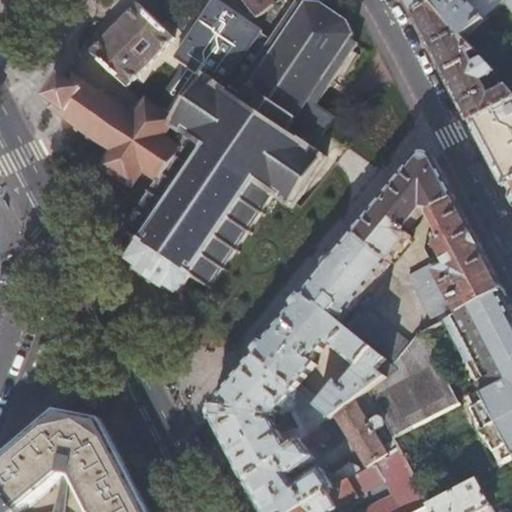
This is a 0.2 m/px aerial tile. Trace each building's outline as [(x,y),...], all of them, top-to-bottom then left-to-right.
[(237,94),(272,40),(262,34),(264,32),(217,0),(215,0),(183,47),(176,58),(186,65),(156,106),(174,117),(202,73),(237,94)] [(244,0),(259,18),(275,5),(270,0),(244,0)] [(408,0),(410,4),(416,14),(434,4),(463,37),(478,24),(484,19),(474,7),(476,5),(473,0),(467,4),(464,0),(408,0)] [(511,0),(506,0),(504,2),(484,19),(478,24),(511,62),(511,0)] [(185,139),(158,181),(151,191),(148,189),(147,192),(149,193),(139,210),(136,208),(134,211),(137,212),(127,229),(123,227),(122,229),(125,231),(123,233),(125,235),(127,233),(144,244),(131,261),(143,269),(142,272),(144,273),(142,275),(164,290),(166,288),(167,289),(170,286),(180,293),(193,276),(208,286),(206,289),(209,290),(211,288),(214,290),(216,288),(213,286),(223,270),(227,272),(228,269),(225,267),(237,251),(240,252),(241,250),(238,249),(249,232),(252,234),(254,232),(251,230),(262,213),(265,215),(267,213),(264,211),(274,196),(292,208),(296,203),(327,157),(315,149),(325,133),(334,119),(317,107),(330,87),(358,43),(352,39),(354,34),(347,18),(319,1),(303,2),(300,6),(297,4),(272,40),(237,94),(202,73),(174,117),(167,127),(185,139)] [(173,38),(139,4),(92,54),(110,72),(128,87),(173,38)] [(477,51),(463,37),(434,4),(416,14),(446,72),(473,122),(511,101),(511,91),(494,70),(485,60),(478,67),(472,56),(477,51)] [(174,117),(156,106),(147,100),(136,116),(115,101),(116,99),(114,98),(112,100),(102,93),(103,91),(101,90),(99,92),(74,75),(70,80),(62,75),(46,99),(54,105),(51,110),(57,114),(77,127),(75,131),(77,132),(80,129),(89,136),(86,139),(89,140),(91,137),(113,151),(102,167),(132,188),(143,171),(158,181),(185,139),(167,127),(174,117)] [(511,152),(494,162),(507,186),(511,183),(511,152)] [(432,212),(457,199),(436,158),(420,158),(358,234),(392,262),(413,236),(409,233),(410,231),(409,230),(425,210),(431,210),(432,212)] [(460,313),(503,289),(495,274),(457,199),(432,212),(431,215),(441,234),(434,238),(449,266),(438,272),(460,313)] [(392,262),(358,234),(307,295),(346,327),(359,312),(363,315),(370,306),(363,300),(392,262)] [(435,326),(448,319),(460,313),(438,272),(433,263),(410,275),(435,326)] [(511,305),(508,298),(503,289),(460,313),(448,319),(472,364),(478,360),(488,379),(479,383),(483,391),(469,398),(504,465),(511,460),(511,305)] [(360,339),(346,327),(307,295),(257,357),(331,418),(336,415),(356,400),(363,394),(369,390),(387,376),(380,367),(387,361),(360,339)] [(373,399),(394,439),(413,429),(461,404),(423,331),(411,345),(377,319),(360,339),(387,361),(397,369),(387,376),(369,390),(373,399)] [(321,426),(331,418),(257,357),(217,405),(215,419),(248,481),(321,426)] [(369,390),(363,394),(369,401),(373,399),(369,390)] [(369,467),(399,448),(395,440),(386,447),(377,433),(383,426),(384,423),(383,421),(381,418),(379,418),(373,419),(371,416),(368,418),(356,400),(336,415),(369,467)] [(58,412),(0,461),(0,511),(150,511),(102,420),(58,412)] [(248,481),(263,511),(297,511),(362,471),(359,466),(351,464),(329,478),(323,470),(300,485),(296,484),(292,477),(316,459),(311,452),(330,437),(321,426),(248,481)] [(297,511),(336,511),(339,511),(340,511),(362,500),(360,496),(385,481),(401,511),(400,511),(416,511),(429,506),(399,448),(369,467),(362,471),(297,511)] [(445,483),(451,494),(455,492),(460,489),(454,478),(445,483)] [(451,494),(429,506),(432,511),(479,511),(492,506),(479,480),(460,489),(455,492),(451,494)]
